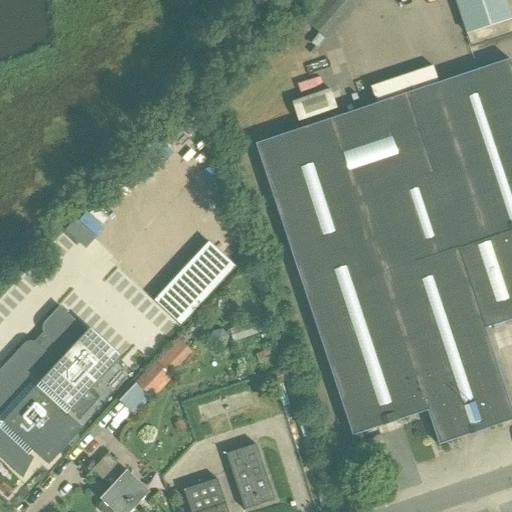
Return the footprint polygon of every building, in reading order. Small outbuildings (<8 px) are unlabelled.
[(325,29),(350,0),(331,0),(315,20),(325,29)] [(453,0),(465,35),(511,19),(511,15),(506,0),(453,0)] [(504,41),(511,38),(511,26),(501,30),(504,41)] [(394,34),(368,40),(371,53),(397,47),(394,34)] [(511,68),(509,59),(438,83),(432,66),(370,87),(375,104),(254,144),(351,436),(426,411),(438,445),(511,420),(511,413),(484,329),(511,319),(511,68)] [(298,122),(336,109),(329,89),(291,102),(298,122)] [(222,196),(201,174),(192,183),(183,174),(170,187),(201,217),(222,196)] [(223,236),(231,219),(222,214),(213,231),(223,236)] [(73,221),(64,231),(84,250),(93,240),(73,221)] [(207,242),(152,301),(180,327),(235,268),(207,242)] [(262,275),(240,280),(249,322),(272,317),(262,275)] [(0,458),(22,479),(33,458),(29,455),(33,451),(48,465),(82,429),(66,415),(70,411),(73,414),(76,413),(93,402),(96,399),(90,393),(118,362),(117,361),(120,357),(89,328),(85,332),(58,307),(43,323),(42,324),(41,326),(41,327),(41,329),(41,331),(41,332),(42,334),(42,335),(43,336),(45,338),(38,346),(34,342),(28,342),(24,344),(0,370),(0,458)] [(268,328),(239,335),(242,346),(271,339),(268,328)] [(216,347),(226,346),(228,336),(221,329),(212,332),(209,341),(216,347)] [(169,375),(192,352),(177,338),(155,362),(154,361),(134,383),(152,400),(172,378),(169,375)] [(285,369),(273,372),(277,385),(285,382),(287,389),(291,388),(289,382),(289,381),(287,374),(285,369)] [(244,511),(274,501),(255,444),(225,454),(244,511)] [(125,471),(107,454),(91,471),(110,488),(99,500),(102,502),(98,506),(99,510),(100,511),(130,511),(149,492),(126,471),(125,471)] [(189,511),(227,511),(217,479),(183,490),(189,511)]
